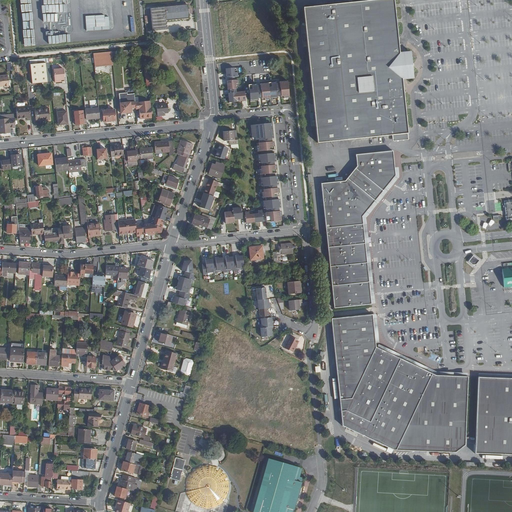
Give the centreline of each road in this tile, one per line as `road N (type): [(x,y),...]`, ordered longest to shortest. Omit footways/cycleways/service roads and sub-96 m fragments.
road 1 (residential): [(213,122),(0,145)]
road 2 (residential): [(214,118),(290,113),(305,232)]
road 3 (residential): [(170,244),(66,256),(0,251)]
road 4 (residential): [(131,382),(170,244)]
road 5 (residential): [(305,232),(170,244)]
road 6 (residential): [(131,382),(0,373)]
road 7 (residential): [(170,244),(213,122)]
road 8 (residential): [(285,322),(311,332),(315,318),(305,232)]
road 9 (residential): [(99,502),(131,382)]
